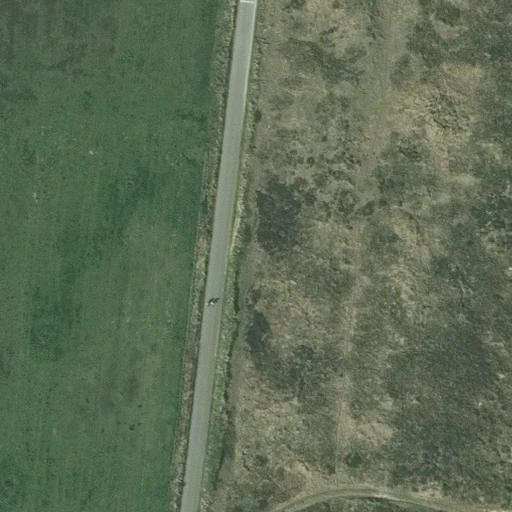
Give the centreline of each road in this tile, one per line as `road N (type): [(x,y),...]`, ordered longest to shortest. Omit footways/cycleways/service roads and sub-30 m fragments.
road 1 (unclassified): [(186,511),(246,0)]
road 2 (track): [(282,511),(345,492),(463,511)]
